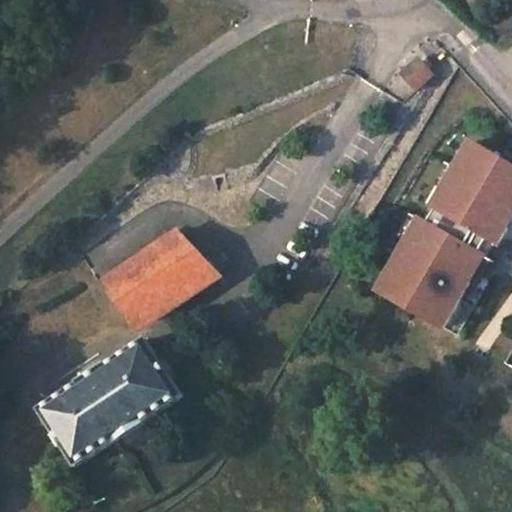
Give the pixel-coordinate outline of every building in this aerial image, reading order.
[(3,43),(0,46),(0,61),(4,65),(15,54),(3,43)] [(436,75),(420,57),(401,74),(417,92),(436,75)] [(428,221),(384,296),(445,332),(491,256),(488,254),(493,246),(498,247),(511,221),(511,161),(476,140),(434,209),(438,212),(432,223),(428,221)] [(179,230),(107,280),(134,325),(217,271),(179,230)] [(146,342),(43,410),(78,463),(179,395),(146,342)]
